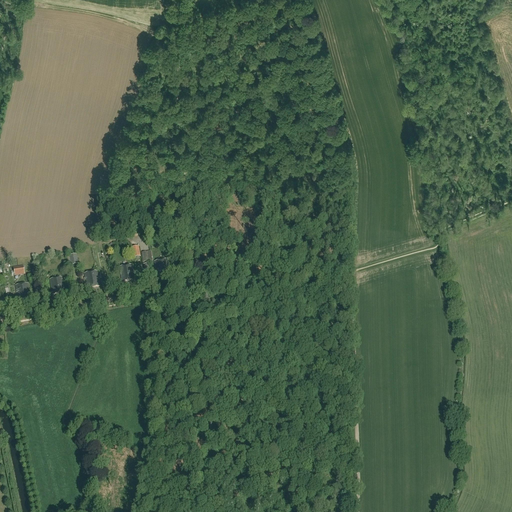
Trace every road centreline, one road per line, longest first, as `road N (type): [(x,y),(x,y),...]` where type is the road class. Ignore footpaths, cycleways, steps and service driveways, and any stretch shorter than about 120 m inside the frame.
road 1 (track): [(349,277),(192,313),(178,0)]
road 2 (track): [(353,511),(349,277)]
road 3 (residential): [(0,324),(191,294)]
